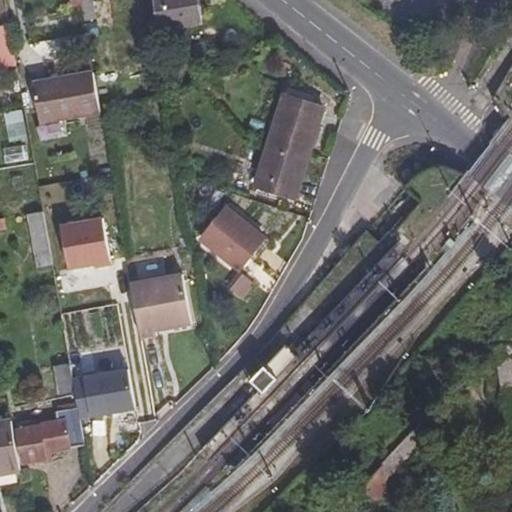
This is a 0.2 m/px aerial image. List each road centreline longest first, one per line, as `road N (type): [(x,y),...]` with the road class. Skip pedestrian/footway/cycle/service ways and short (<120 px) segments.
road 1 (residential): [(84,511),(252,341),(398,93)]
road 2 (residential): [(280,0),(398,93)]
road 3 (residential): [(398,93),(511,182)]
